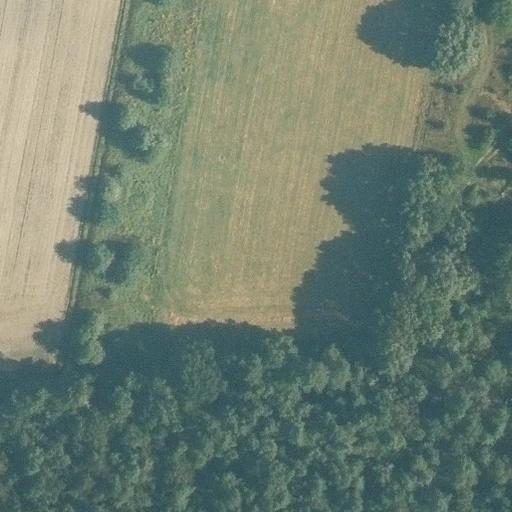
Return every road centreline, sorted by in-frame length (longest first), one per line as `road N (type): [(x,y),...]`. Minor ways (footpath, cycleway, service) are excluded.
road 1 (track): [(380,377),(411,321),(423,219),(511,119)]
road 2 (track): [(380,377),(370,401),(361,511)]
